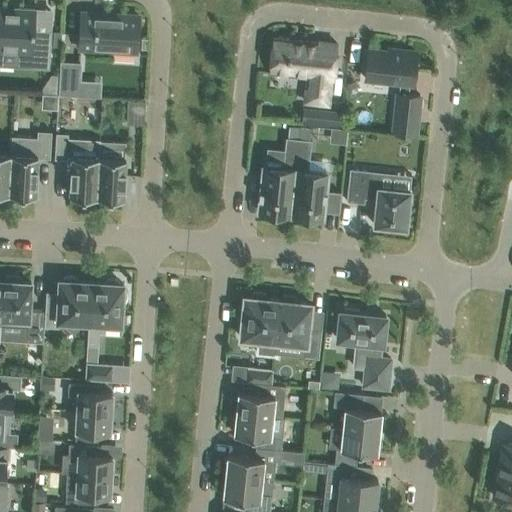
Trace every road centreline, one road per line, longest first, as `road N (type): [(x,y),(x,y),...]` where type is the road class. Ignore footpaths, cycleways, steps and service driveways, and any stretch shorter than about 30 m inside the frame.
road 1 (residential): [(225,243),(254,28),(278,13),(432,30),(444,50),(422,273)]
road 2 (residential): [(134,511),(154,241)]
road 3 (residential): [(198,511),(225,243)]
road 4 (residential): [(154,241),(162,4),(155,0)]
road 5 (residential): [(448,277),(424,511)]
road 6 (residential): [(225,243),(422,273)]
road 7 (residential): [(0,232),(154,241)]
